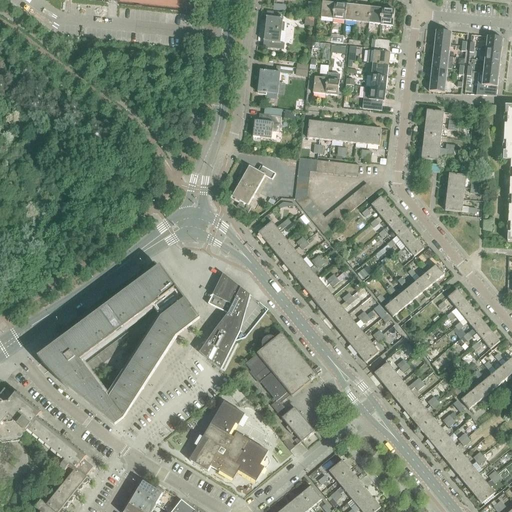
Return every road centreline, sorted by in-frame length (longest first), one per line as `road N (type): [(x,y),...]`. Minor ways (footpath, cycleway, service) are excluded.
road 1 (residential): [(511,327),(397,186),(417,14)]
road 2 (tertiary): [(371,411),(241,252),(192,223)]
road 3 (tertiary): [(8,344),(192,223)]
road 4 (residential): [(213,150),(229,153),(252,0)]
road 5 (residential): [(247,511),(371,411)]
road 6 (residential): [(124,451),(56,399),(8,344)]
road 7 (tertiary): [(213,150),(232,0)]
road 8 (tertiary): [(454,511),(371,411)]
